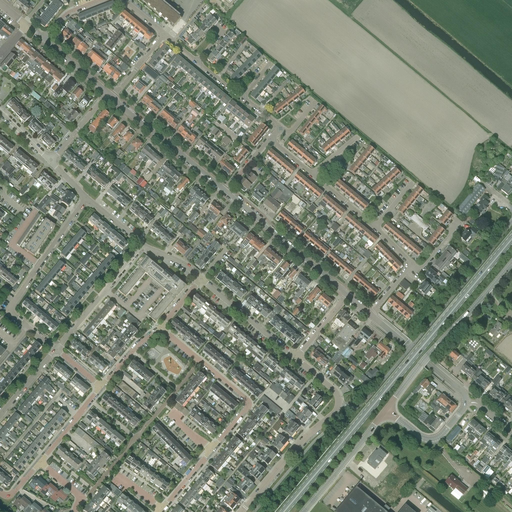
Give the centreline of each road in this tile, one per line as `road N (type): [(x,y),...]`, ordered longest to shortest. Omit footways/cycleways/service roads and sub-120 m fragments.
road 1 (primary): [(283,511),(511,238)]
road 2 (residential): [(243,511),(338,409),(331,387),(295,358)]
road 3 (residential): [(54,348),(8,310),(86,197)]
road 4 (unclassified): [(386,409),(511,262)]
road 5 (residential): [(211,449),(249,403),(160,327)]
road 6 (tertiary): [(346,296),(225,191)]
road 7 (tertiary): [(225,191),(110,95)]
road 8 (residential): [(54,348),(143,246)]
road 9 (tertiary): [(304,511),(386,409)]
road 10 (tertiary): [(465,402),(462,391),(371,315)]
road 11 (residential): [(295,358),(201,279)]
